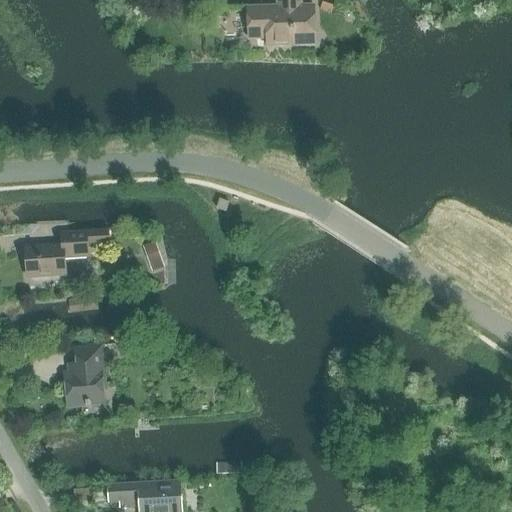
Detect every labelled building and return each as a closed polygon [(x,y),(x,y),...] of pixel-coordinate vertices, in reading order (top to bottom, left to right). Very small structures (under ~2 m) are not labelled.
[(301,6),(301,0),(276,0),(277,7),(248,8),(249,40),(267,40),(267,48),(315,46),(314,6),(301,6)] [(226,212),(229,203),(220,200),(217,209),(226,212)] [(62,233),(62,245),(26,248),(28,279),(65,276),(64,260),(89,258),(89,247),(109,246),(108,230),(62,233)] [(154,244),(142,248),(147,259),(159,255),(154,244)] [(68,408),(104,404),(102,388),(105,388),(104,376),(105,376),(102,346),(86,348),(87,350),(76,351),(77,366),(69,366),(70,374),(65,375),(68,408)] [(242,462),(216,464),(217,475),(241,474),(242,462)] [(182,511),(181,482),(107,486),(108,504),(138,502),(138,511),(182,511)] [(275,488),(272,493),(274,498),(280,498),(283,494),(281,489),(275,488)]
